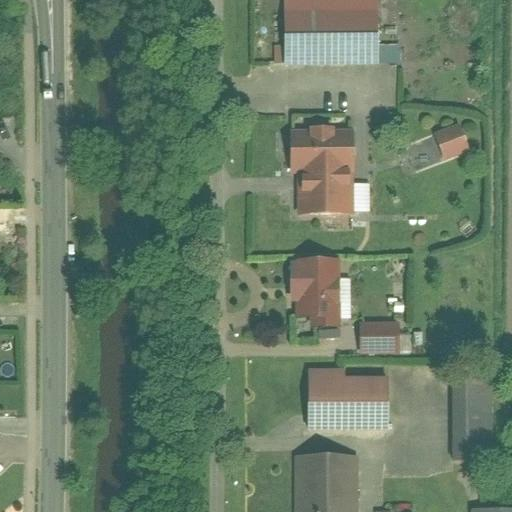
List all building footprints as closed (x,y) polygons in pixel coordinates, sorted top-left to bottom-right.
[(292,0),(292,69),(383,69),(383,0),(292,0)] [(440,135),(451,163),(478,152),(467,124),(440,135)] [(304,131),(303,217),(360,218),(361,132),(304,131)] [(407,150),(414,172),(445,162),(438,140),(407,150)] [(302,329),(347,329),(348,263),(302,263),(302,329)] [(367,323),(367,355),(407,355),(407,323),(367,323)] [(316,432),(398,433),(399,381),(354,380),(354,370),(317,370),(316,432)] [(461,374),(460,461),(496,462),(497,374),(461,374)] [(302,511),(362,511),(363,458),(303,457),(302,511)]
